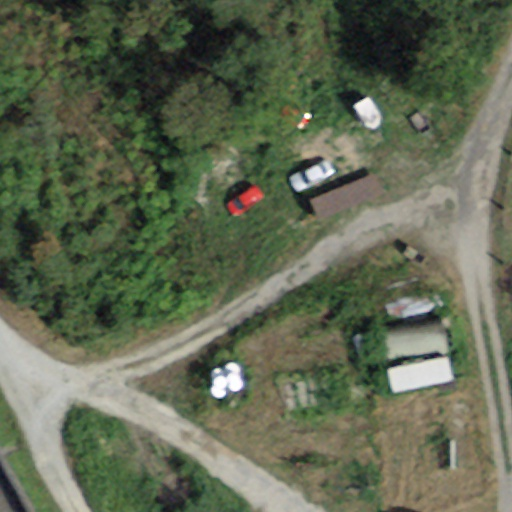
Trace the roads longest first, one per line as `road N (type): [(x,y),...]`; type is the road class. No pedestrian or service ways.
road 1 (track): [(12,393),(154,361),(475,176),(511,83)]
road 2 (track): [(475,176),(476,259),(507,454),(506,511)]
road 3 (track): [(68,380),(279,511)]
road 4 (track): [(79,511),(0,370)]
